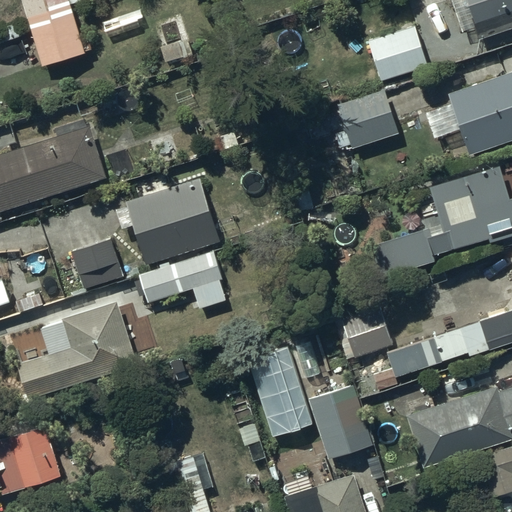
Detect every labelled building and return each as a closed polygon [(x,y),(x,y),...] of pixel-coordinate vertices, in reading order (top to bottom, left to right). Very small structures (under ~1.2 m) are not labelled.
[(19,0),(25,16),(69,3),(79,0),(19,0)] [(511,0),(449,0),(459,30),(471,26),(475,37),(511,25),(511,0)] [(69,3),(25,16),(39,65),(83,51),(69,3)] [(367,40),(378,79),(428,65),(417,25),(367,40)] [(446,92),(448,96),(467,153),(511,137),(511,69),(450,91),(446,92)] [(349,143),(350,147),(397,132),(383,87),(321,107),(329,134),(334,132),(338,147),(349,143)] [(0,219),(0,218),(0,209),(104,176),(88,125),(0,153),(0,219)] [(426,143),(403,129),(388,153),(412,167),(426,143)] [(426,185),(437,221),(367,244),(378,277),(433,258),(432,254),(485,236),(487,241),(511,232),(511,195),(507,197),(498,164),(426,185)] [(195,176),(122,199),(144,264),(216,240),(195,176)] [(108,235),(68,249),(82,288),(121,274),(108,235)] [(146,302),(190,287),(196,308),(224,299),(217,278),(221,277),(212,248),(136,273),(146,302)] [(0,304),(10,301),(2,278),(0,278),(0,304)] [(14,363),(25,397),(134,362),(115,301),(37,325),(46,353),(14,363)] [(378,303),(339,316),(352,357),(391,343),(378,303)] [(511,307),(384,350),(390,368),(371,374),(376,389),(397,382),(395,376),(465,353),(466,355),(487,348),(487,350),(511,341),(511,307)] [(351,383),(307,397),(327,458),(371,443),(351,383)] [(511,384),(497,390),(495,384),(404,413),(422,467),(511,438),(511,384)] [(43,423),(0,435),(0,492),(59,474),(43,423)] [(511,472),(511,444),(479,455),(492,494),(511,487),(511,475),(511,472)] [(180,511),(209,511),(192,456),(165,465),(180,511)] [(363,511),(351,472),(282,495),(287,511),(363,511)]
